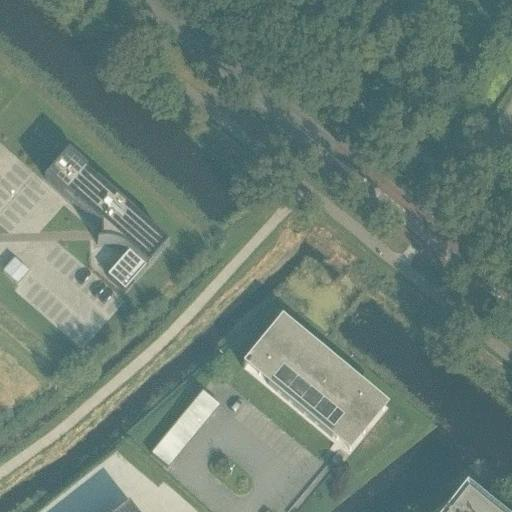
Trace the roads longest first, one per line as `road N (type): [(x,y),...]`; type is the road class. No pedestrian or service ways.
road 1 (secondary): [(329,154),(332,168),(362,197),(511,316)]
road 2 (secondary): [(329,154),(148,0)]
road 3 (secondary): [(511,297),(345,156),(329,154)]
